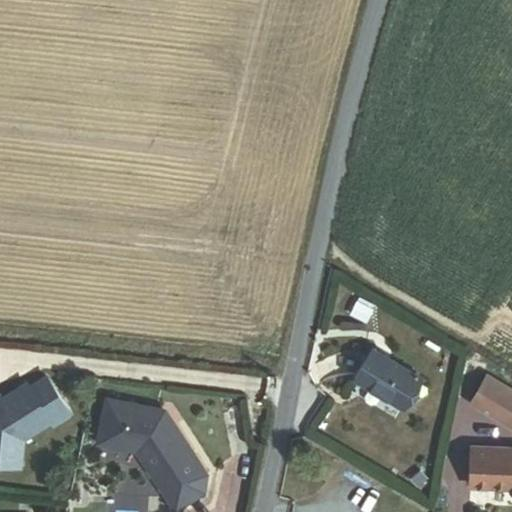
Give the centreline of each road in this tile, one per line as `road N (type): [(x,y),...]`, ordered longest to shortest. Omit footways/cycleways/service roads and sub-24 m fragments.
road 1 (unclassified): [(313,258),(378,0)]
road 2 (residential): [(261,511),(313,258)]
